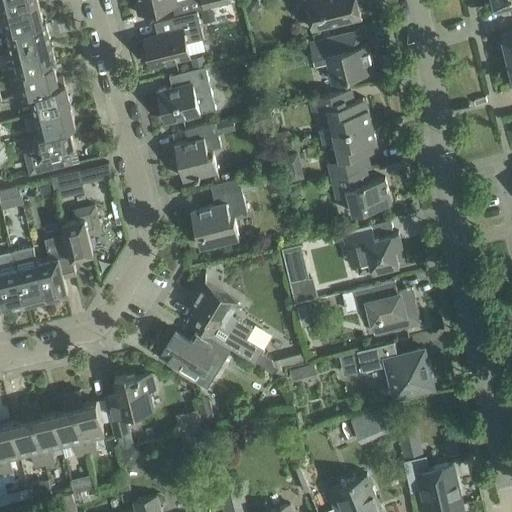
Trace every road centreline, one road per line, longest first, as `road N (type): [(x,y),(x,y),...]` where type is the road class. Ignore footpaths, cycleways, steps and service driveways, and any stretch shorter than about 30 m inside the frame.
road 1 (residential): [(511,497),(453,244),(413,0)]
road 2 (residential): [(0,356),(82,336),(104,321),(147,248),(91,0)]
